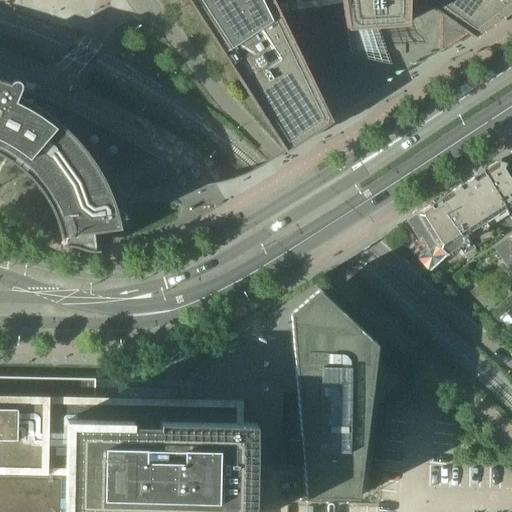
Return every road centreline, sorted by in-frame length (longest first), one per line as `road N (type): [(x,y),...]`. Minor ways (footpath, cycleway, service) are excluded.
road 1 (secondary): [(511,71),(210,265),(124,294),(0,295)]
road 2 (secondary): [(0,320),(154,315),(217,293),(500,113)]
road 3 (tertiary): [(141,0),(223,99),(511,367)]
